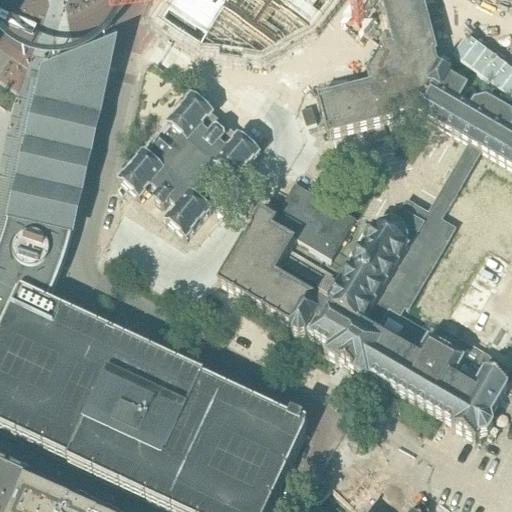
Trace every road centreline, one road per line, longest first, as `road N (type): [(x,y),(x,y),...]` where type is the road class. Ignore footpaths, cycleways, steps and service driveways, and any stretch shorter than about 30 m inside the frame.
road 1 (residential): [(308,413),(82,277),(136,35)]
road 2 (residential): [(136,35),(187,66),(266,77),(319,48),(359,0)]
road 3 (unknown): [(126,375),(102,444),(115,463),(146,476),(176,407)]
road 4 (residential): [(124,511),(0,455)]
